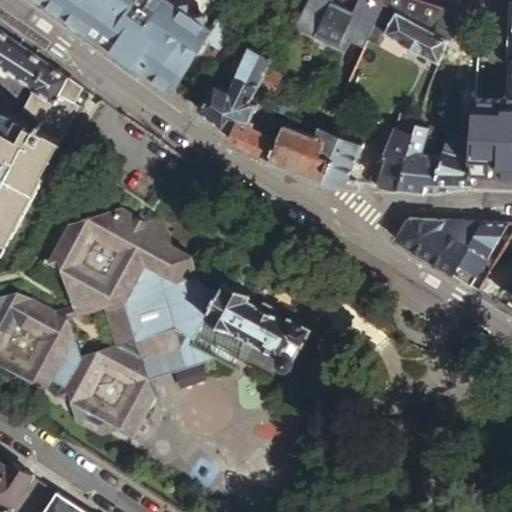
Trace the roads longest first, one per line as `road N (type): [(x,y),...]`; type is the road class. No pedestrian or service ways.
road 1 (tertiary): [(9,0),(330,220)]
road 2 (tertiary): [(330,220),(511,335)]
road 3 (residential): [(511,209),(361,204),(330,220)]
road 4 (tertiary): [(131,511),(0,425)]
